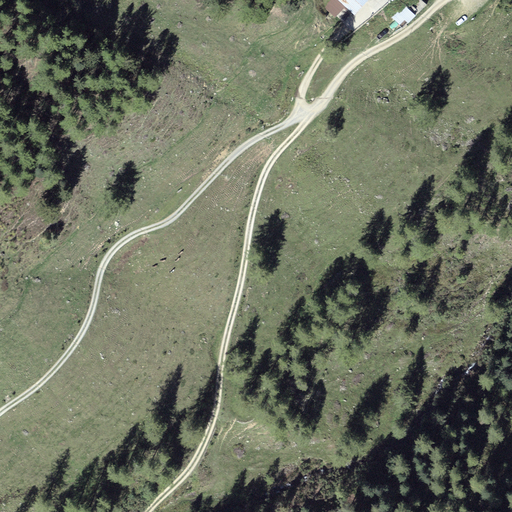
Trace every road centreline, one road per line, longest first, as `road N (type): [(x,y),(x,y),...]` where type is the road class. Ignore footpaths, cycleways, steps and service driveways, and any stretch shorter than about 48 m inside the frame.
road 1 (track): [(444,0),(356,60),(319,106),(245,145),(170,220),(121,242),(101,268),(73,346),(0,412)]
road 2 (track): [(308,111),(265,171),(254,204),(216,412),(196,459),(147,511)]
road 3 (track): [(308,111),(301,93),(316,63),(376,0)]
